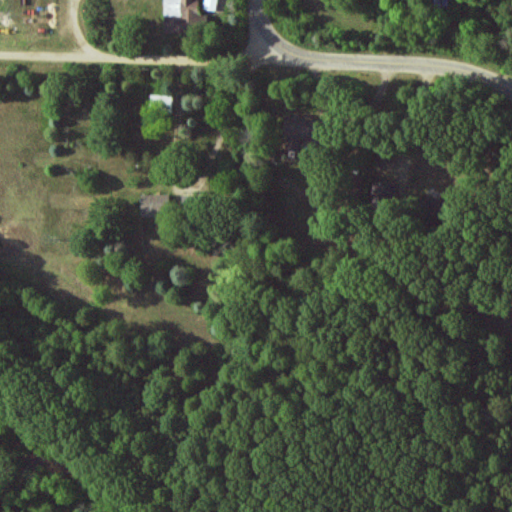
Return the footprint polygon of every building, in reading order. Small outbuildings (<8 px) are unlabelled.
[(165,0),(165,32),(201,32),(200,0),(165,0)] [(218,0),(205,0),(205,9),(217,11),(218,0)] [(297,116),(287,115),(285,135),(315,139),(317,117),(297,115),(297,116)] [(392,202),(397,184),(375,179),(370,196),(392,202)] [(143,216),(169,216),(169,194),(143,194),(143,216)]
